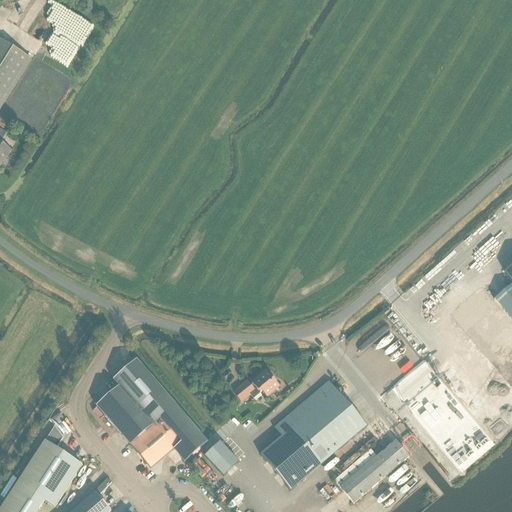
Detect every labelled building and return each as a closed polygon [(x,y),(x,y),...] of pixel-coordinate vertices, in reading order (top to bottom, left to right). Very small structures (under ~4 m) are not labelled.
[(0,129),(0,109),(31,60),(0,40),(0,166),(6,157),(7,158),(11,151),(0,144),(0,143),(6,134),(0,129)] [(511,279),(511,284),(477,314),(511,355),(511,266),(506,272),(511,279)] [(96,407),(120,434),(166,395),(136,361),(113,381),(119,387),(96,407)] [(273,380),(271,381),(264,373),(251,384),(252,384),(250,386),(247,382),(233,393),(240,402),(256,389),(260,394),(262,392),(266,398),(279,387),(273,380)] [(260,456),(286,487),(316,461),(321,466),(367,427),(329,382),(273,429),(282,438),(260,456)] [(120,434),(130,446),(160,420),(170,432),(186,418),(166,395),(120,434)] [(186,418),(170,432),(180,443),(173,450),(185,463),(200,449),(207,443),(186,418)] [(130,446),(150,469),(173,450),(180,443),(170,432),(160,420),(130,446)] [(82,466),(56,449),(63,439),(54,427),(54,428),(45,442),(44,442),(0,510),(0,511),(37,511),(44,502),(54,509),(82,466)] [(219,471),(225,466),(231,472),(241,463),(220,442),(205,456),(219,471)] [(340,489),(353,504),(408,458),(395,442),(340,489)] [(110,511),(95,493),(73,511),(110,511)]
